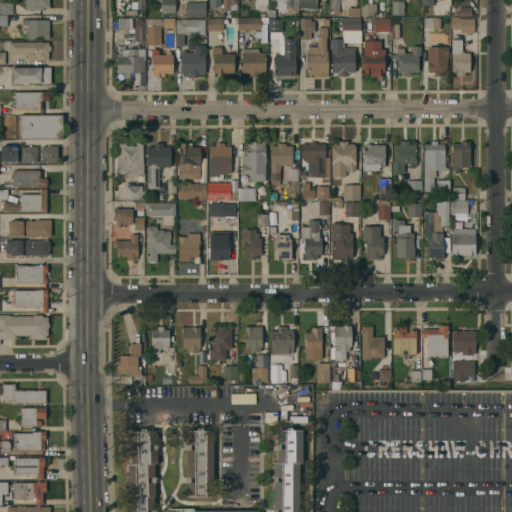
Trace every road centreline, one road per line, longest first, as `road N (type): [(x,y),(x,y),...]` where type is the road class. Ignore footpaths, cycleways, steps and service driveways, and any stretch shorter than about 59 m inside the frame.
road 1 (secondary): [(89,0),(92,511)]
road 2 (residential): [(511,109),(89,111)]
road 3 (residential): [(511,293),(89,293)]
road 4 (residential): [(495,0),(499,377)]
